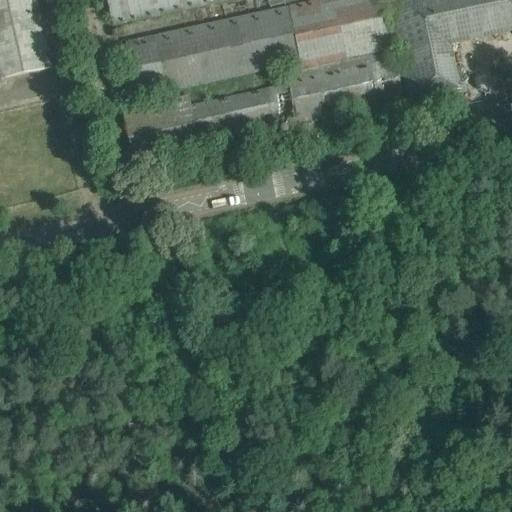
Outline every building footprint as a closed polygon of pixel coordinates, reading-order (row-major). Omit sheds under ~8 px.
[(0,0),(0,79),(51,68),(36,0),(0,0)] [(106,0),(112,26),(230,0),(106,0)] [(286,74),(393,51),(381,0),(326,0),(125,44),(137,99),(285,66),(286,74)] [(511,32),(511,0),(387,0),(408,100),(459,89),(450,46),(511,32)] [(190,108),(188,97),(121,112),(134,169),(208,152),(206,145),(291,126),(292,131),(287,132),(288,140),(327,132),(324,118),(404,101),(395,62),(190,108)]
